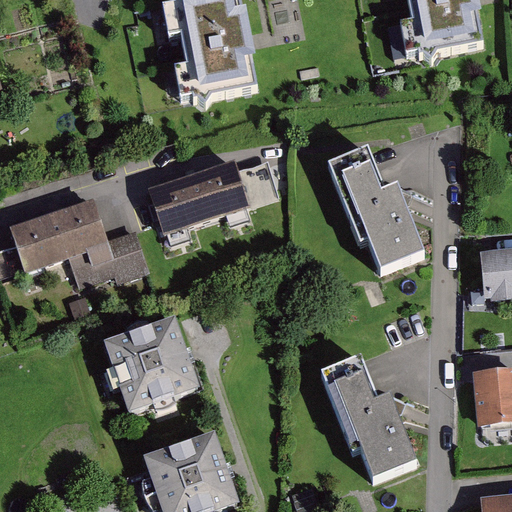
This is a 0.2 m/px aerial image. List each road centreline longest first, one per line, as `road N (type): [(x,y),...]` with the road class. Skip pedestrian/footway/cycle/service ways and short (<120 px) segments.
road 1 (residential): [(434,511),(443,162)]
road 2 (residential): [(278,150),(125,178),(0,218)]
